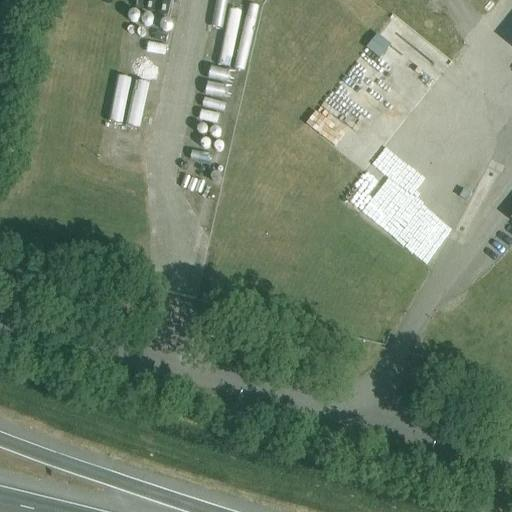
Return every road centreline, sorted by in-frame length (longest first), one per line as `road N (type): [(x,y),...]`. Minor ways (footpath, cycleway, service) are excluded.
road 1 (unclassified): [(511,460),(0,324)]
road 2 (motorway): [(208,511),(0,440)]
